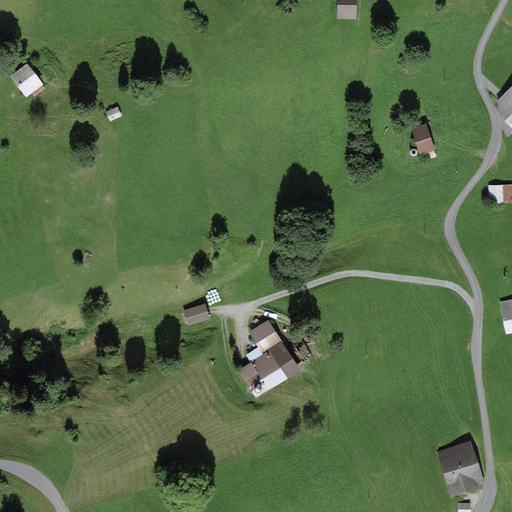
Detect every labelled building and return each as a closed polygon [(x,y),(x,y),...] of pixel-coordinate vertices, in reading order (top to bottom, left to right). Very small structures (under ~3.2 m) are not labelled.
[(338,0),(338,16),(353,16),(353,0),(338,0)] [(30,89),(34,94),(42,88),(25,67),(13,77),(25,93),(30,89)] [(502,113),(511,123),(511,88),(499,102),(506,109),(502,113)] [(106,112),(110,121),(121,116),(118,107),(106,112)] [(423,151),(425,158),(434,155),(423,123),(411,126),(420,152),(423,151)] [(490,188),(490,201),(511,201),(510,187),(490,188)] [(511,300),(501,303),(507,331),(511,329),(511,300)] [(184,311),(189,324),(208,317),(203,305),(184,311)] [(252,332),(264,350),(279,341),(267,322),(252,332)] [(241,371),(257,395),(297,369),(281,344),(241,371)] [(439,453),(451,493),(480,482),(468,443),(439,453)] [(165,469),(169,480),(186,474),(182,463),(165,469)]
